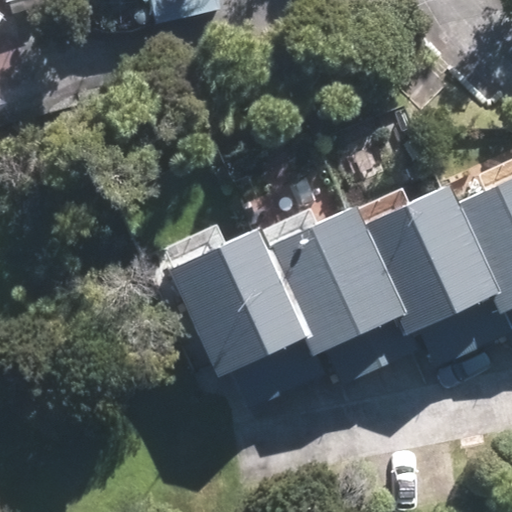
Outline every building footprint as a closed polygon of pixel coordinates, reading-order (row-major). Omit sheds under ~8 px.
[(224,0),(160,0),(166,21),(226,7),(224,0)] [(511,172),(463,193),(510,307),(511,306),(511,172)] [(454,184),(374,217),(420,331),(431,327),(444,360),(510,333),(496,300),(501,298),(454,184)] [(362,204),(282,237),(329,351),(339,347),(353,380),(419,353),(405,321),(409,319),(362,204)] [(265,228),(185,261),(232,375),(243,371),(256,404),(322,377),(308,344),(312,342),(265,228)]
